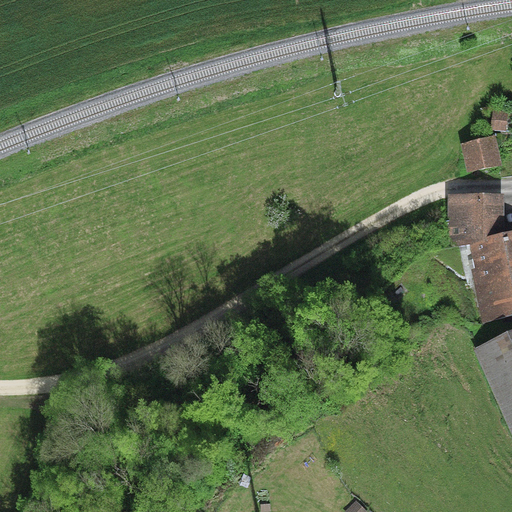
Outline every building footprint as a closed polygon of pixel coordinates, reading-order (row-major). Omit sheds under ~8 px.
[(461,140),(467,171),(499,164),(493,134),(461,140)] [(496,196),(455,197),(456,239),(497,238),(496,196)] [(511,235),(473,243),(488,319),(511,314),(511,235)] [(511,332),(477,349),(511,422),(511,332)] [(366,511),(356,501),(345,511),(366,511)]
